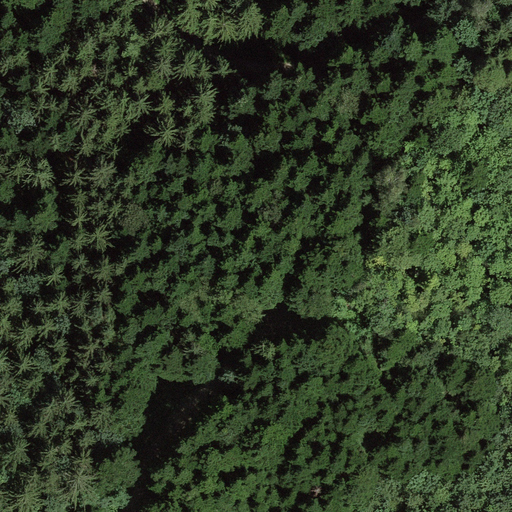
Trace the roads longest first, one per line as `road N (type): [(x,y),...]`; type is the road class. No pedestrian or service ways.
road 1 (track): [(148,0),(215,58),(285,72),(366,53),(460,0)]
road 2 (track): [(131,511),(139,474),(270,317)]
